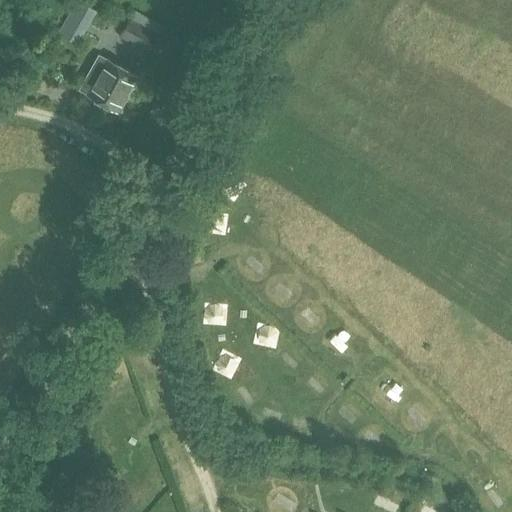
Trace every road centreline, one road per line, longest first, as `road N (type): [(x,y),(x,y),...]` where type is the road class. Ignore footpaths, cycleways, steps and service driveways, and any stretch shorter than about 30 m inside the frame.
road 1 (track): [(280,0),(0,488)]
road 2 (track): [(167,188),(82,132),(0,107)]
